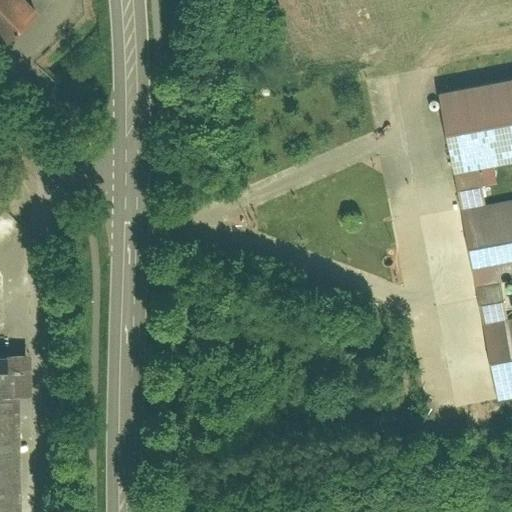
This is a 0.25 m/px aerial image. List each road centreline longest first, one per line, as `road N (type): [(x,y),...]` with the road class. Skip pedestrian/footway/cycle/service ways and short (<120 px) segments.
road 1 (secondary): [(137,188),(130,511)]
road 2 (secondary): [(135,0),(137,188)]
road 3 (residential): [(137,188),(63,158),(0,103)]
